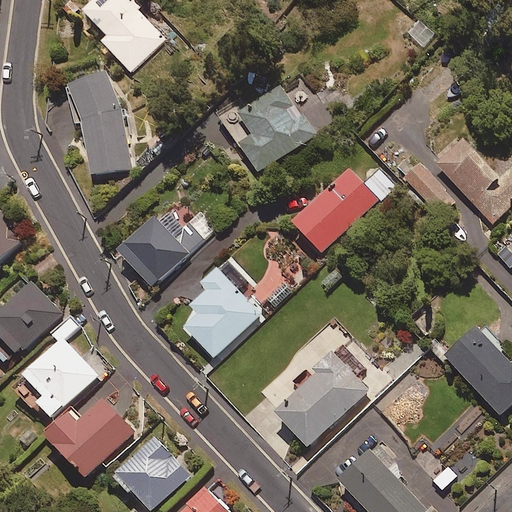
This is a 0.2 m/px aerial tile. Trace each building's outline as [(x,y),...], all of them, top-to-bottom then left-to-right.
[(168,41),(143,14),(145,12),(135,0),(132,3),(128,0),(107,0),(87,19),(108,41),(104,46),(132,75),(168,41)] [(131,167),(109,79),(69,89),(91,177),(131,167)] [(316,139),(284,92),(241,120),(255,140),(240,150),(259,177),(316,139)] [(511,174),(500,184),(467,145),(441,167),(493,228),(511,211),(511,174)] [(456,201),(422,168),(406,184),(440,217),(456,201)] [(380,205),(353,177),(296,231),(323,259),(380,205)] [(0,277),(4,274),(0,271),(26,246),(12,231),(16,227),(0,211),(0,277)] [(185,232),(169,215),(123,258),(154,292),(219,232),(203,215),(185,232)] [(511,251),(508,247),(498,256),(511,270),(511,269),(511,251)] [(262,319),(221,276),(205,291),(211,297),(194,312),(201,319),(187,332),(216,362),(262,319)] [(293,296),(282,285),(267,299),(278,310),(293,296)] [(0,355),(10,365),(20,355),(22,357),(65,314),(37,286),(0,322),(0,334),(3,338),(0,340),(0,355)] [(442,325),(428,311),(415,323),(429,337),(442,325)] [(55,338),(65,348),(30,380),(49,401),(43,407),(56,422),(102,380),(70,345),(86,330),(76,319),(55,338)] [(511,363),(505,355),(508,352),(488,329),(450,365),(503,422),(511,413),(511,363)] [(358,383),(369,372),(348,351),(337,361),(335,359),(319,375),(322,378),(279,420),(311,453),(370,395),(358,383)] [(136,432),(106,401),(82,424),(74,415),(50,438),(89,478),(136,432)] [(160,511),(195,478),(161,444),(120,483),(136,500),(139,497),(153,511),(160,511)] [(406,477),(381,451),(343,488),(366,511),(424,511),(398,484),(406,477)] [(450,471),(435,486),(445,495),(459,480),(450,471)] [(193,511),(230,511),(212,494),(193,511)]
